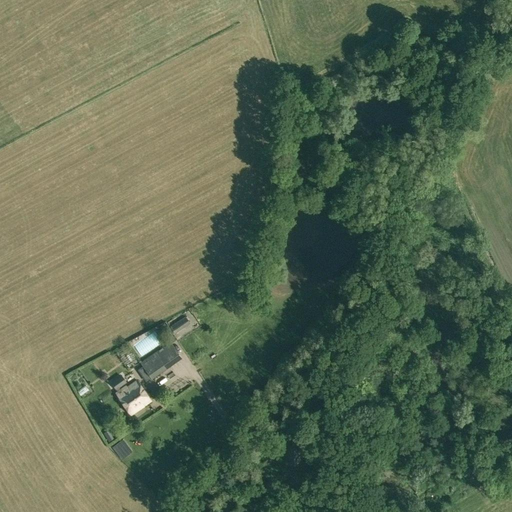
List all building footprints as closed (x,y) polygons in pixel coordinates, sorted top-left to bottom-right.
[(170,326),(175,333),(190,323),(186,316),(170,326)] [(179,336),(190,348),(205,334),(194,322),(179,336)] [(159,327),(163,333),(169,330),(165,324),(159,327)] [(140,362),(143,366),(138,370),(146,382),(151,378),(152,379),(182,359),(170,342),(140,362)] [(115,391),(130,414),(151,401),(137,380),(127,386),(125,385),(115,391)] [(109,430),(104,433),(109,441),(113,438),(109,430)] [(113,447),(122,459),(133,451),(123,439),(113,447)] [(265,456),(274,446),(268,441),(259,451),(265,456)] [(300,463),(300,445),(299,445),(299,446),(288,446),(287,446),(288,463),(288,461),(299,461),(299,463),(300,463)]
